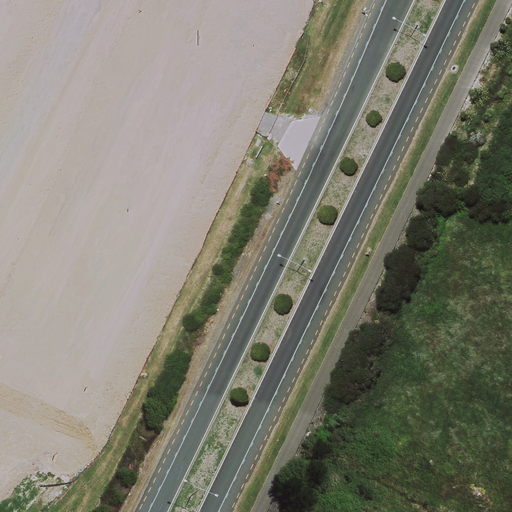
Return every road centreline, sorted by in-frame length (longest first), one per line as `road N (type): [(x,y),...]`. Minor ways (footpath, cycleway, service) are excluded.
road 1 (secondary): [(455,0),(209,511)]
road 2 (secondary): [(158,511),(401,0)]
